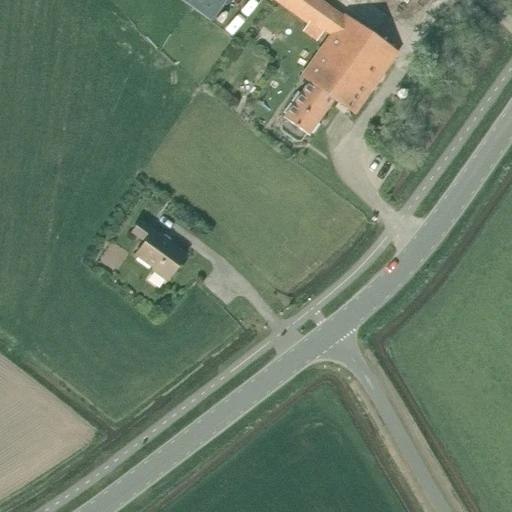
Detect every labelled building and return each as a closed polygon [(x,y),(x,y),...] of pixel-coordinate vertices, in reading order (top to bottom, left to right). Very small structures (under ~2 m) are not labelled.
[(174,0),(212,25),(229,0),(174,0)] [(302,77),(336,98),(357,113),(400,52),(348,15),(345,20),(317,0),(272,0),(275,1),(275,0),(308,24),(310,25),(313,22),(324,30),(332,35),(302,77)] [(313,22),(310,25),(308,24),(302,32),(316,42),(324,30),(313,22)] [(310,135),(336,98),(310,82),(285,117),(288,119),(283,126),(283,131),(299,141),(303,141),(308,133),(310,135)] [(139,222),(131,234),(144,243),(135,256),(153,269),(152,271),(166,281),(185,254),(139,222)]
